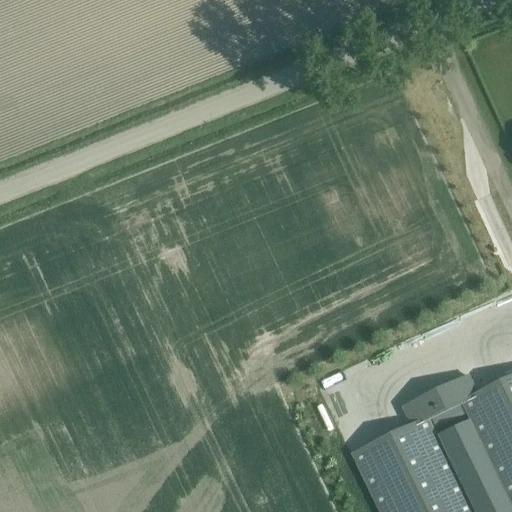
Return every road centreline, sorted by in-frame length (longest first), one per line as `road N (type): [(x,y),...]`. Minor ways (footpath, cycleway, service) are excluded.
road 1 (tertiary): [(0,196),(430,22)]
road 2 (unclassified): [(511,198),(430,22)]
